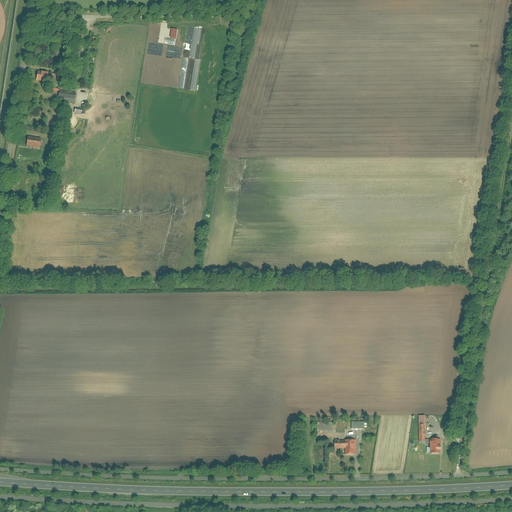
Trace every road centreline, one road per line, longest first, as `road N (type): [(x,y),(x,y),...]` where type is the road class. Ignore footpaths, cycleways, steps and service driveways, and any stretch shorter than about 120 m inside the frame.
road 1 (unclassified): [(0,469),(287,479),(511,470)]
road 2 (unclassified): [(511,500),(181,506),(0,497)]
road 3 (primary): [(511,485),(200,492),(1,483)]
road 4 (track): [(511,123),(457,474)]
road 5 (unclassified): [(0,212),(33,16)]
road 6 (unclassified): [(170,0),(155,14),(33,16)]
